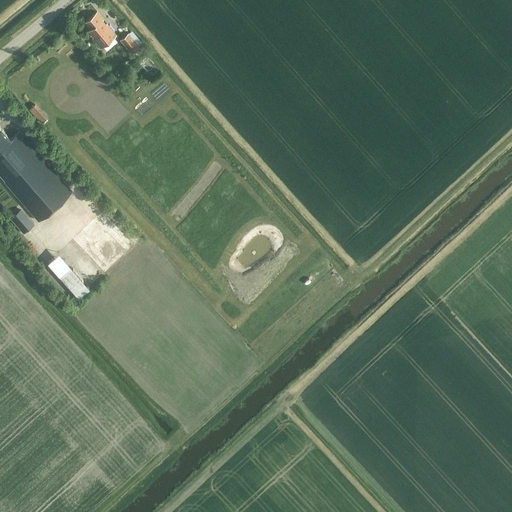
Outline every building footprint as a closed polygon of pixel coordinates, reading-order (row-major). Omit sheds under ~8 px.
[(88,32),(102,48),(117,35),(98,12),(86,22),(92,29),(88,32)] [(131,34),(122,41),(134,54),(142,48),(131,34)] [(147,54),(140,61),(153,74),(160,67),(147,54)] [(48,116),(36,103),(29,109),(41,123),(48,116)] [(5,182),(39,220),(73,191),(25,137),(24,139),(18,133),(11,139),(0,126),(0,125),(0,173),(6,180),(5,182)] [(23,208),(11,218),(25,233),(36,223),(23,208)] [(72,237),(104,273),(136,245),(104,208),(72,237)] [(79,297),(90,287),(57,252),(46,262),(79,297)]
